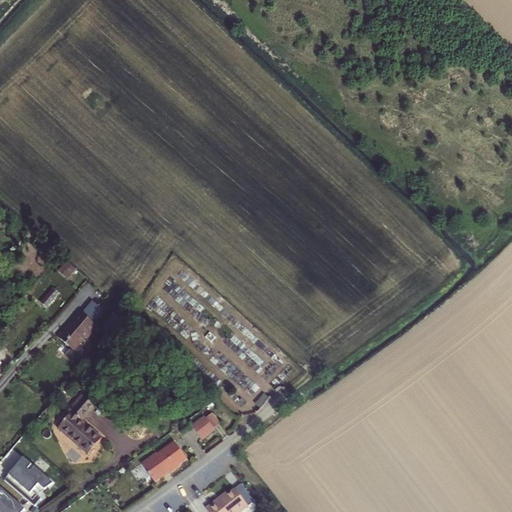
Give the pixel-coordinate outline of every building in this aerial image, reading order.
[(68,283),(77,274),(68,266),(60,276),(68,283)] [(51,305),(61,294),(55,288),(45,300),(51,305)] [(99,331),(83,317),(69,333),(68,331),(59,341),(75,355),(85,343),(88,343),(99,331)] [(58,434),(88,460),(103,442),(82,424),(95,409),(82,398),(68,415),(72,418),(67,423),(58,434)] [(264,414),(272,404),(267,399),(258,409),(264,414)] [(68,415),(64,420),(67,423),(72,418),(68,415)] [(213,416),(207,421),(215,432),(221,427),(213,416)] [(207,421),(206,420),(193,429),(203,442),(215,433),(215,432),(207,421)] [(190,464),(177,446),(160,458),(159,457),(143,469),(157,488),(166,481),(164,480),(167,477),(169,479),(172,479),(184,470),(183,469),(190,464)] [(23,453),(7,471),(29,491),(38,480),(45,486),(50,480),(34,466),(31,470),(27,467),(32,461),(23,453)] [(0,507),(5,511),(18,511),(24,506),(0,487),(0,507)] [(209,511),(248,511),(251,510),(238,493),(223,505),(221,503),(209,511)]
